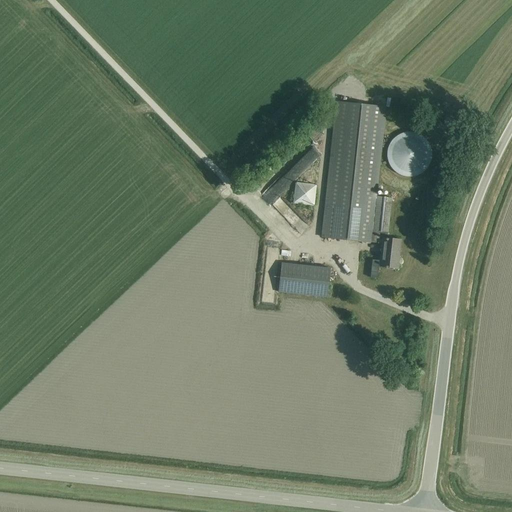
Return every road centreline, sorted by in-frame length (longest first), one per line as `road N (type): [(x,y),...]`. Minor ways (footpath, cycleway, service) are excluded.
road 1 (unclassified): [(425,511),(467,227),(511,123)]
road 2 (unclassified): [(392,511),(0,468)]
